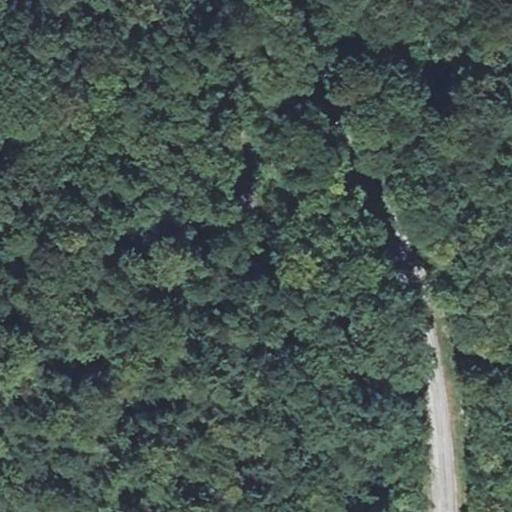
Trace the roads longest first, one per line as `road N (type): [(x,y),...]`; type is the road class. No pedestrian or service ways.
road 1 (residential): [(447,511),(434,327),(306,91),(280,0)]
road 2 (residential): [(199,0),(267,347),(237,511)]
